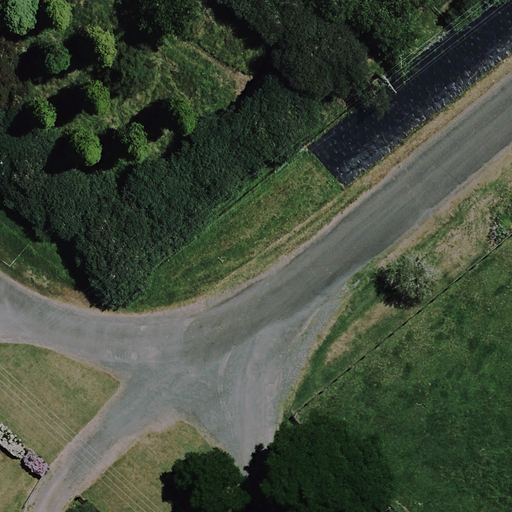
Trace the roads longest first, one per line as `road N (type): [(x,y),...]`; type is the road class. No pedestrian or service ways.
road 1 (residential): [(511,103),(216,348)]
road 2 (residential): [(216,348),(161,347),(78,323),(0,288)]
road 3 (residential): [(216,348),(246,479),(274,511)]
